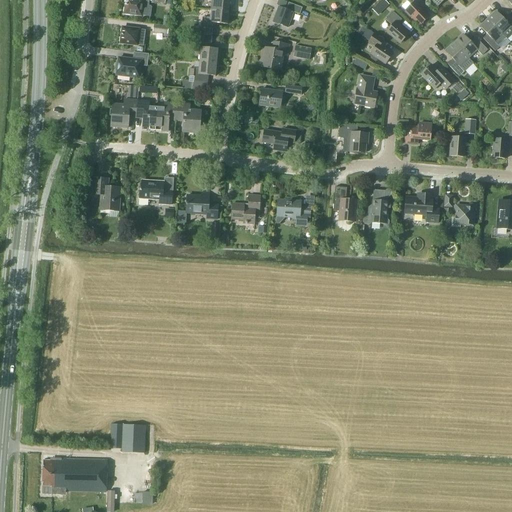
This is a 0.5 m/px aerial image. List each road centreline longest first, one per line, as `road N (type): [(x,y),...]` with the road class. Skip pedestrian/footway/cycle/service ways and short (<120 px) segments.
road 1 (primary): [(0,466),(36,117),(39,0)]
road 2 (residential): [(387,166),(407,66),(439,30),(486,0)]
road 3 (residential): [(387,166),(318,172),(216,157)]
road 4 (residential): [(216,157),(256,0)]
road 5 (residential): [(511,176),(387,166)]
